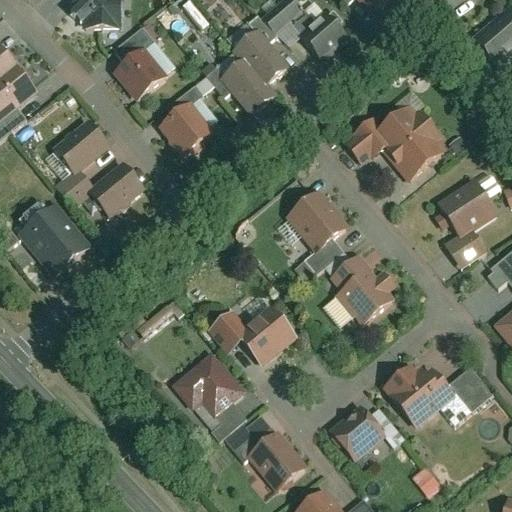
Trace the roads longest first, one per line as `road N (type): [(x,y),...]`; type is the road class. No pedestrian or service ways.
road 1 (residential): [(330,476),(295,432),(454,314),(297,125)]
road 2 (residential): [(1,0),(187,209)]
road 3 (residential): [(0,350),(187,209)]
road 4 (tertiary): [(0,350),(153,511)]
road 5 (residential): [(297,125),(450,0)]
road 6 (residential): [(187,209),(297,125)]
